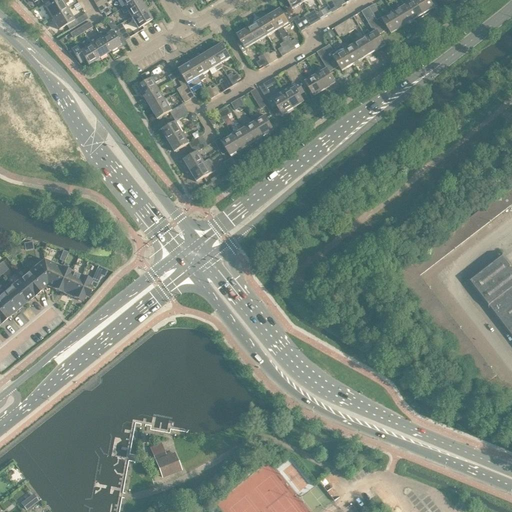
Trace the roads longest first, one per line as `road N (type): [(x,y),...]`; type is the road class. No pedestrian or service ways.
road 1 (secondary): [(189,271),(276,375),(315,406),(511,488)]
road 2 (secondary): [(511,468),(319,388),(210,255)]
road 3 (secondary): [(196,240),(96,109),(19,41)]
road 4 (secondary): [(19,41),(176,255)]
road 5 (secondary): [(409,83),(196,240)]
road 6 (secondary): [(210,255),(409,83)]
road 7 (secondary): [(1,427),(189,271)]
road 8 (secondary): [(176,255),(9,388)]
road 9 (unknown): [(0,74),(30,134),(49,149),(78,152),(112,131)]
road 10 (residential): [(253,80),(366,0)]
road 11 (secondary): [(511,9),(409,83)]
